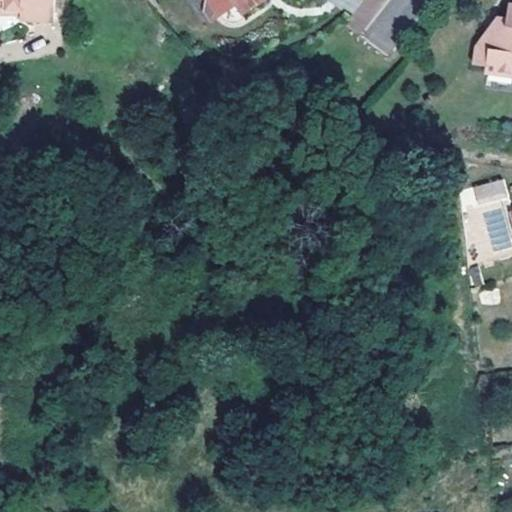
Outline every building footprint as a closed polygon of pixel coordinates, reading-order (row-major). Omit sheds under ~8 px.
[(0,0),(0,11),(20,13),(20,18),(53,21),(54,0),(0,0)] [(217,0),(225,13),(241,2),(247,10),(261,0),(217,0)] [(504,11),(484,37),(480,49),(479,59),(495,61),(494,69),(511,71),(511,0),(511,11),(504,11)] [(478,208),(509,200),(503,178),(473,186),(478,208)] [(500,208),(483,213),(494,252),(511,246),(500,208)]
